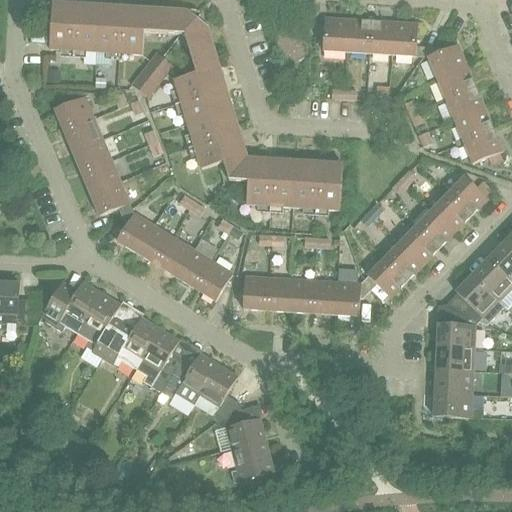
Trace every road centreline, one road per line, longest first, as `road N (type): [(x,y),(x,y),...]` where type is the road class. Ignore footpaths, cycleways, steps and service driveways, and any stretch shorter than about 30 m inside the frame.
road 1 (residential): [(93,267),(12,83),(16,0)]
road 2 (residential): [(375,135),(261,126),(231,0)]
road 3 (residential): [(386,368),(389,332),(511,202)]
road 4 (residential): [(269,360),(249,358),(93,267)]
